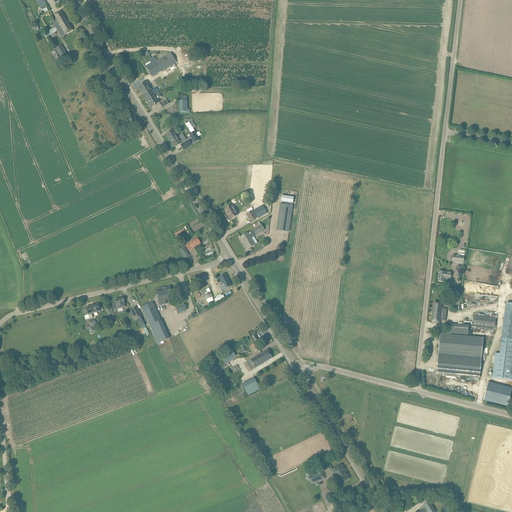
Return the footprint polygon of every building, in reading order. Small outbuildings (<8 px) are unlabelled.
[(44,0),(36,0),(41,8),(47,5),(44,0)] [(54,25),(56,27),(55,28),(45,33),(47,37),(57,31),(56,31),(57,30),(69,23),(62,11),(53,16),(57,23),(54,25)] [(61,37),(69,32),(73,30),(69,23),(57,30),(61,37)] [(61,57),(66,54),(61,45),(55,49),(61,57)] [(152,77),(175,63),(170,54),(146,68),(152,77)] [(147,82),(143,84),(138,87),(148,102),(160,95),(159,93),(158,93),(155,95),(152,90),(147,82)] [(161,97),(160,95),(148,102),(151,107),(155,105),(155,106),(159,103),(157,99),(161,97)] [(180,145),(184,151),(192,145),(194,143),(195,144),(200,140),(194,131),(195,131),(189,122),(185,125),(191,133),(189,135),(191,139),(189,140),(180,145)] [(172,130),(166,134),(175,148),(186,140),(183,135),(178,138),(172,130)] [(293,206),(280,204),(276,230),(289,232),(293,206)] [(224,210),(227,214),(231,220),(238,215),(232,205),(224,210)] [(251,222),(256,218),(252,211),(246,214),(251,222)] [(248,250),(252,247),(255,245),(251,238),(265,230),(261,225),(240,238),(248,250)] [(197,239),(186,245),(190,251),(201,244),(197,239)] [(184,248),(180,251),(185,259),(190,256),(184,248)] [(464,256),(453,255),(452,262),(463,264),(464,256)] [(445,272),(443,272),(439,272),(437,282),(444,283),(444,279),(451,279),(451,273),(445,273),(445,272)] [(231,286),(226,275),(219,278),(223,285),(220,287),(222,290),(231,286)] [(171,293),(170,287),(157,290),(159,296),(157,297),(159,306),(167,304),(165,300),(167,299),(169,297),(168,294),(171,293)] [(206,300),(208,303),(210,302),(211,305),(212,304),(211,302),(214,301),(212,297),(209,289),(203,291),(206,300)] [(112,304),(114,310),(126,307),(123,298),(115,300),(115,303),(112,304)] [(158,344),(169,339),(153,302),(142,307),(158,344)] [(176,307),(179,314),(188,310),(185,303),(176,307)] [(442,304),(438,303),(434,303),(431,322),(440,323),(441,320),(445,320),(446,310),(442,309),(442,304)] [(98,304),(86,308),(90,319),(93,318),(91,312),(92,314),(100,311),(98,304)] [(141,316),(137,307),(130,311),(135,320),(141,316)] [(115,324),(118,322),(111,309),(108,311),(115,324)] [(495,328),(496,318),(474,316),(473,326),(495,328)] [(448,324),(447,333),(468,335),(469,326),(448,324)] [(435,371),(435,374),(479,378),(483,338),(440,334),(437,371),(435,371)] [(253,354),(256,353),(260,350),(256,343),(249,347),(253,354)] [(226,363),(236,357),(232,350),(222,356),(226,363)] [(252,370),(268,360),(272,358),(268,350),(247,362),(252,370)] [(243,385),(241,387),(244,393),(247,392),(248,395),(260,389),(254,378),(243,384),(243,385)] [(508,407),(511,389),(511,388),(488,382),(484,401),(508,407)] [(339,484),(345,481),(349,479),(341,465),(332,470),(338,479),(337,480),(339,484)] [(323,477),(325,477),(323,472),(309,477),(311,483),(323,479),(323,477)] [(426,511),(427,511),(435,511),(429,502),(423,505),(425,508),(418,511),(426,511)]
